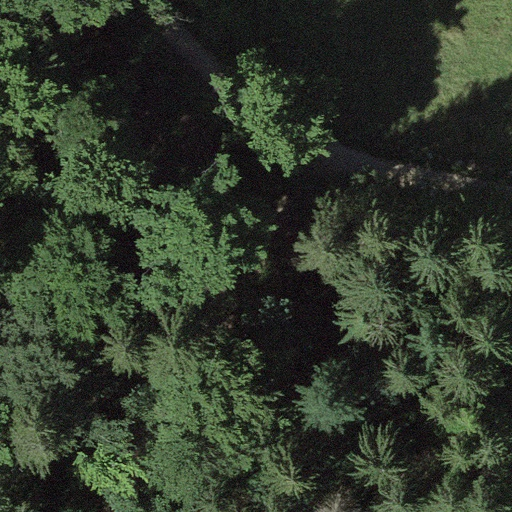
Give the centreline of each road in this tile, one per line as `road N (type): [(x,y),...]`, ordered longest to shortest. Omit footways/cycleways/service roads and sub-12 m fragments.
road 1 (track): [(149,0),(270,121),(334,151),(511,189)]
road 2 (track): [(0,45),(191,34)]
